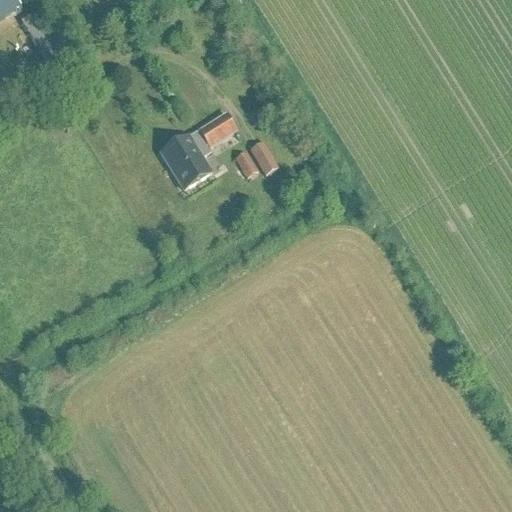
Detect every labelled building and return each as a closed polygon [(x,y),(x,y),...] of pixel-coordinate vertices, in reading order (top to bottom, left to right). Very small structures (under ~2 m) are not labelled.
[(13,0),(0,0),(0,24),(21,11),(13,0)] [(21,26),(60,89),(84,74),(45,11),(21,26)] [(212,150),(236,134),(225,118),(197,136),(197,139),(193,141),(188,139),(160,157),(185,195),(212,177),(203,163),(208,160),(204,153),(211,148),(212,150)] [(266,180),(278,173),(262,148),(250,155),(266,180)] [(247,183),(257,177),(246,158),(235,164),(247,183)]
